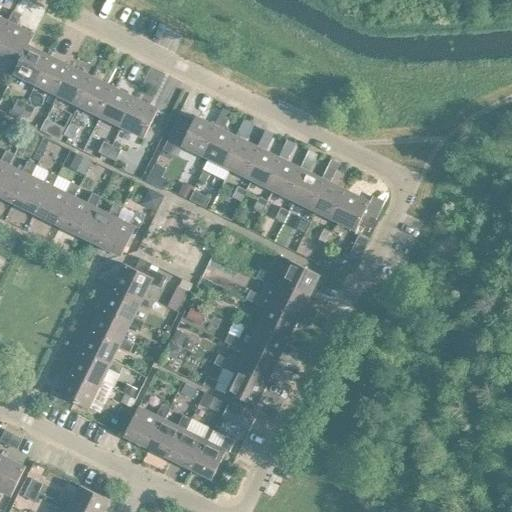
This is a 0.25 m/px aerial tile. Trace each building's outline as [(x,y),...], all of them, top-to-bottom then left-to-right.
[(0,48),(12,23),(8,21),(0,16),(0,6),(1,4),(0,3),(0,48)] [(0,48),(0,52),(19,62),(20,63),(29,45),(35,34),(17,25),(23,15),(14,10),(8,21),(12,23),(0,48)] [(14,74),(36,85),(50,56),(29,45),(20,63),(19,62),(14,74)] [(36,85),(58,95),(72,66),(50,56),(36,85)] [(58,95),(79,106),(94,77),(72,66),(58,95)] [(79,106),(101,116),(115,87),(94,77),(79,106)] [(101,116),(122,127),(137,98),(115,87),(101,116)] [(137,98),(122,127),(145,138),(159,109),(137,98)] [(13,110),(22,114),(27,103),(18,99),(13,110)] [(27,103),(22,114),(30,119),(36,108),(27,103)] [(184,146),(205,156),(219,127),(196,116),(194,121),(181,115),(164,150),(178,157),(184,146)] [(70,124),(65,135),(73,140),(79,129),(70,124)] [(205,156),(226,167),(240,138),(219,127),(205,156)] [(226,167),(248,177),(262,148),(240,138),(226,167)] [(99,152),(108,157),(113,146),(104,141),(99,152)] [(113,146),(108,157),(116,161),(122,150),(113,146)] [(248,177),(269,188),(283,159),(262,148),(248,177)] [(0,175),(6,163),(10,165),(16,154),(7,150),(1,161),(0,159),(0,175)] [(77,154),(70,167),(85,175),(92,161),(77,154)] [(269,188),(291,198),(305,169),(283,159),(269,188)] [(0,175),(0,195),(14,203),(28,174),(32,176),(37,165),(28,161),(23,171),(10,165),(6,163),(0,175)] [(291,198),(312,209),(327,180),(305,169),(291,198)] [(14,203),(35,213),(49,184),(54,186),(59,176),(50,171),(45,182),(32,176),(28,174),(14,203)] [(312,209),(334,220),(348,191),(327,180),(312,209)] [(35,213),(57,224),(71,195),(75,197),(80,186),(71,182),(66,192),(54,186),(49,184),(35,213)] [(184,182),(179,194),(189,200),(194,191),(195,188),(184,182)] [(233,197),(242,201),(247,190),(238,186),(233,197)] [(189,200),(206,208),(211,199),(194,191),(189,200)] [(348,191),(334,220),(356,231),(370,202),(348,191)] [(57,224),(78,234),(93,205),(97,208),(102,197),(93,192),(88,203),(75,197),(71,195),(57,224)] [(254,208),(263,212),(269,201),(260,197),(254,208)] [(78,234),(100,245),(114,216),(118,218),(123,207),(114,203),(109,214),(97,208),(93,205),(78,234)] [(276,218),(285,223),(290,212),(281,207),(276,218)] [(114,216),(100,245),(122,256),(136,227),(139,229),(145,218),(136,214),(131,224),(118,218),(114,216)] [(297,229),(306,233),(312,222),(303,218),(297,229)] [(319,239),(328,244),(333,233),(324,228),(319,239)] [(125,264),(114,286),(143,300),(145,295),(151,283),(162,288),(168,276),(150,268),(152,264),(141,258),(135,269),(125,264)] [(292,261),(281,283),(310,297),(312,293),(321,275),(292,261)] [(257,277),(268,283),(272,274),(261,268),(257,277)] [(281,283),(270,304),(299,319),(301,315),(311,320),(322,298),(312,293),(310,297),(281,283)] [(114,286),(103,307),(132,322),(134,317),(141,304),(151,309),(156,301),(145,295),(143,300),(114,286)] [(178,286),(173,296),(184,302),(189,291),(180,287),(178,286)] [(246,299),(257,304),(262,295),(251,290),(246,299)] [(195,300),(187,318),(201,325),(209,307),(195,300)] [(270,304),(259,326),(288,340),(299,319),(270,304)] [(103,307),(93,329),(121,343),(124,338),(130,326),(141,331),(145,322),(134,317),(132,322),(103,307)] [(236,320),(247,326),(251,317),(240,311),(236,320)] [(236,347),(246,352),(249,348),(278,362),(288,340),(259,326),(257,331),(247,326),(240,338),(236,347)] [(93,329),(82,351),(111,365),(113,360),(119,347),(130,353),(135,344),(124,338),(121,343),(93,329)] [(177,329),(171,342),(182,347),(188,334),(177,329)] [(236,347),(240,338),(229,333),(225,342),(236,347)] [(171,342),(165,354),(176,359),(182,347),(171,342)] [(246,352),(238,369),(267,383),(278,362),(249,348),(246,352)] [(82,351),(71,372),(100,386),(103,381),(109,369),(119,374),(124,365),(113,360),(111,365),(82,351)] [(214,363),(225,369),(230,360),(219,354),(214,363)] [(267,383),(238,369),(227,391),(256,406),(267,383)] [(100,386),(71,372),(60,394),(89,409),(90,406),(92,403),(98,390),(109,396),(113,387),(103,381),(100,386)] [(204,385),(215,390),(219,381),(208,376),(204,385)] [(186,383),(181,392),(193,398),(197,389),(186,383)] [(127,384),(123,392),(135,397),(139,389),(127,384)] [(206,393),(202,401),(220,410),(224,402),(206,393)] [(92,403),(90,406),(101,412),(103,408),(92,403)] [(229,404),(223,417),(250,430),(251,429),(256,417),(229,404)] [(125,436),(147,447),(161,418),(165,420),(171,409),(162,405),(156,415),(139,407),(125,436)] [(147,447),(169,457),(183,428),(187,430),(192,420),(183,415),(178,426),(165,420),(161,418),(147,447)] [(169,457),(190,468),(204,439),(208,441),(214,430),(205,426),(192,420),(187,430),(183,428),(169,457)] [(0,441),(9,445),(15,434),(6,430),(0,441)] [(204,439),(190,468),(213,479),(227,450),(230,452),(235,441),(226,436),(214,430),(208,441),(204,439)] [(15,434),(9,445),(18,449),(23,438),(15,434)] [(4,456),(0,463),(0,489),(12,496),(26,467),(4,456)] [(32,478),(28,487),(39,493),(44,484),(32,478)] [(81,485),(70,508),(78,511),(103,511),(110,500),(81,485)] [(39,493),(28,487),(24,496),(35,501),(39,493)]
